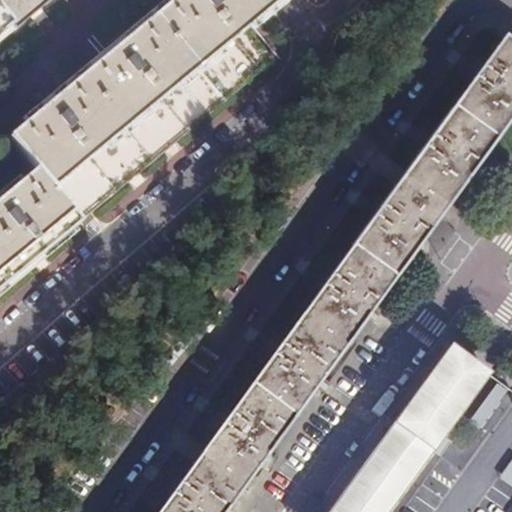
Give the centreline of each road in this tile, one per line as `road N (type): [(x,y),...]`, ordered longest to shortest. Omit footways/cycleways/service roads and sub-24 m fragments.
road 1 (residential): [(93,511),(452,7),(500,2),(511,10)]
road 2 (residential): [(0,347),(291,89),(317,32),(345,0)]
road 3 (residential): [(511,219),(294,511)]
